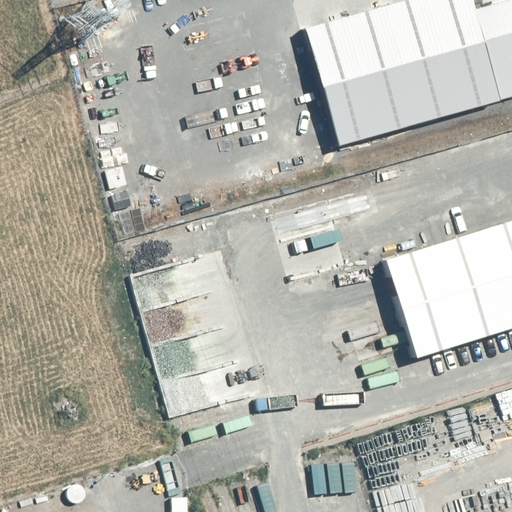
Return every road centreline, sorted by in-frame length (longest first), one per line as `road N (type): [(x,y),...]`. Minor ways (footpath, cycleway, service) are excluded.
road 1 (unknown): [(286,0),(309,65),(358,314),(386,394)]
road 2 (unknown): [(386,394),(106,487)]
road 3 (unknown): [(511,353),(386,394)]
